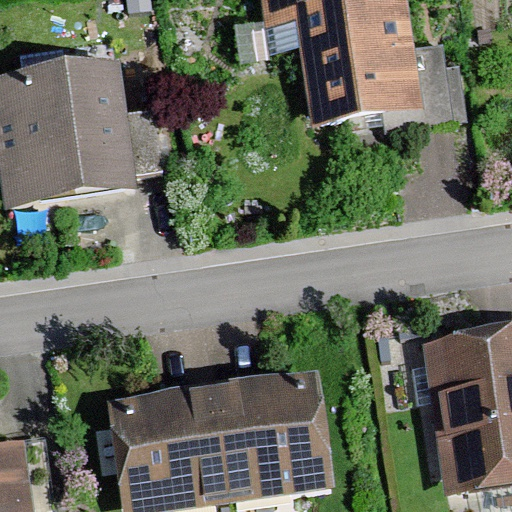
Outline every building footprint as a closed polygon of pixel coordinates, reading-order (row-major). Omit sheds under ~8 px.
[(268,0),(273,24),(291,20),(311,129),(424,109),(404,0),(268,0)] [(0,135),(10,202),(133,183),(115,64),(0,81),(0,135)] [(445,490),(511,479),(511,327),(422,341),(445,490)] [(124,511),(171,511),(333,489),(317,375),(109,405),(124,511)] [(0,511),(33,511),(21,438),(0,441),(0,511)]
